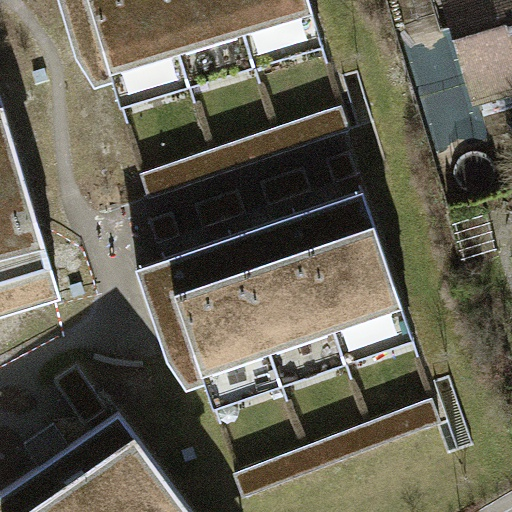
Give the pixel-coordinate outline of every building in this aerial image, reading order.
[(303,0),(53,0),(69,55),(91,85),(106,80),(109,89),(312,28),(303,0)] [(511,0),(443,0),(466,78),(475,75),(481,96),(511,87),(511,82),(506,64),(511,62),(511,0)] [(334,106),(135,173),(142,194),(341,127),(334,106)] [(0,278),(43,266),(0,120),(0,278)] [(361,201),(132,279),(158,355),(180,383),(196,378),(199,389),(402,320),(361,201)] [(426,396),(227,471),(235,493),(434,418),(426,396)] [(0,511),(186,511),(111,410),(61,444),(46,421),(17,440),(31,460),(0,482),(0,511)]
